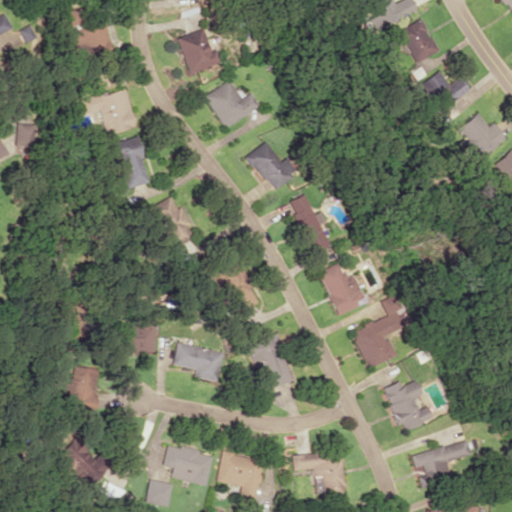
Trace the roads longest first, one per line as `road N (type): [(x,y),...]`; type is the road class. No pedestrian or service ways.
road 1 (residential): [(135,0),(152,90),(250,219),(372,456),(391,511)]
road 2 (residential): [(346,403),(308,421),(268,423),(137,399)]
